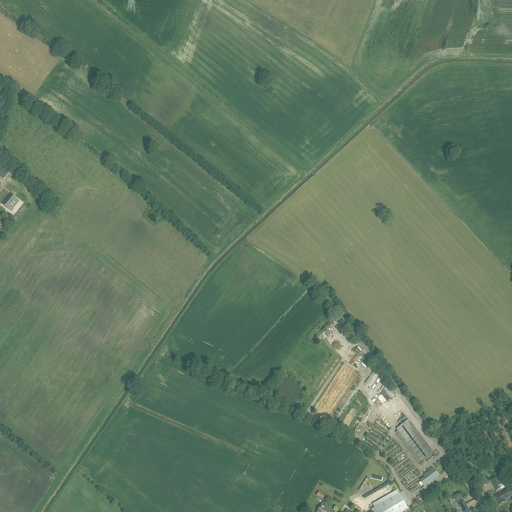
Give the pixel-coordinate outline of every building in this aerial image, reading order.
[(15,196),(8,189),(0,197),(0,202),(5,207),(15,196)] [(12,214),(15,205),(10,203),(6,212),(12,214)] [(384,388),(393,400),(397,398),(388,386),(384,388)] [(379,400),(376,403),(381,408),(384,405),(379,400)] [(385,418),(383,420),(391,428),(393,427),(385,418)] [(434,453),(424,440),(409,420),(397,429),(422,462),(434,453)] [(429,482),(437,477),(432,469),(424,475),(429,482)] [(376,488),(389,480),(386,475),(373,483),(376,488)] [(503,475),(492,481),(497,491),(508,484),(503,475)] [(488,483),(484,476),(479,478),(483,485),(488,483)] [(505,499),(511,495),(511,491),(510,488),(496,497),(500,505),(506,501),(505,499)] [(409,511),(399,494),(371,510),(372,511),(409,511)] [(470,511),(460,495),(455,498),(462,511),(470,511)] [(334,511),(335,511),(328,508),(329,507),(322,503),(316,511),(334,511)]
